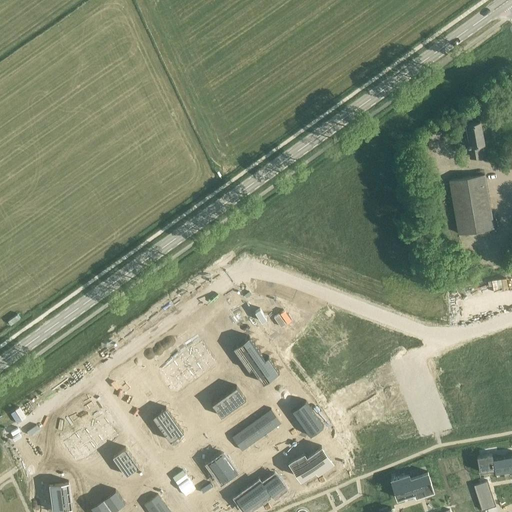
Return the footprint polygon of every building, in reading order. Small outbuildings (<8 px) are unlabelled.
[(481,155),(479,144),(483,143),(480,121),(466,124),(469,143),(468,144),(470,157),(481,155)] [(449,180),(458,233),(493,227),(484,174),(449,180)] [(232,329),(211,344),(217,353),(239,338),(232,329)] [(249,336),(233,347),(238,354),(255,343),(249,336)] [(200,341),(193,347),(197,352),(207,365),(208,364),(212,361),(214,360),(200,341)] [(255,343),(238,354),(244,362),(260,351),(255,343)] [(260,351),(244,362),(249,369),(252,367),(265,358),(260,351)] [(197,352),(186,360),(186,361),(195,373),(199,371),(207,365),(197,352)] [(179,356),(168,365),(177,378),(189,369),(179,356)] [(265,358),(252,367),(258,375),(274,363),(268,356),(265,358)] [(274,363),(258,375),(263,382),(279,371),(274,363)] [(168,365),(161,370),(174,388),(181,383),(177,378),(168,365)] [(158,380),(133,397),(141,409),(166,392),(158,380)] [(236,385),(230,389),(239,402),(246,398),(236,385)] [(230,389),(224,394),(233,407),(239,402),(230,389)] [(296,389),(281,400),(284,404),(286,407),(289,412),(291,410),(305,400),(301,396),(300,393),(296,389)] [(224,394),(218,398),(227,411),(233,407),(224,394)] [(218,398),(212,403),(221,416),(227,411),(218,398)] [(305,400),(291,410),(296,417),(309,407),(311,406),(306,400),(305,400)] [(166,406),(153,416),(157,422),(170,413),(166,406)] [(309,407),(296,417),(300,423),(314,413),(309,407)] [(271,408),(251,422),(256,429),(276,415),(271,408)] [(102,413),(95,419),(99,424),(108,437),(109,437),(115,432),(111,426),(102,413)] [(170,413),(157,422),(162,428),(175,419),(170,413)] [(314,413),(300,423),(304,429),(318,419),(314,413)] [(276,415),(256,429),(261,436),(279,423),(281,422),(276,415)] [(318,419),(304,429),(309,435),(324,425),(319,418),(318,419)] [(175,419),(162,428),(166,434),(179,425),(175,419)] [(251,422),(232,436),(237,443),(256,429),(251,422)] [(99,424),(87,432),(97,445),(108,437),(99,424)] [(179,425),(166,434),(170,440),(183,431),(179,425)] [(81,428),(69,437),(79,450),(85,445),(91,441),(81,428)] [(256,429),(237,443),(242,450),(244,449),(261,436),(256,429)] [(69,437),(62,442),(76,461),(83,455),(79,450),(69,437)] [(322,445),(314,451),(325,467),(333,461),(322,445)] [(126,446),(112,456),(117,462),(130,453),(126,446)] [(306,456),(316,469),(315,469),(318,472),(325,467),(314,451),(306,456)] [(222,452),(208,462),(212,469),(226,459),(227,459),(222,452)] [(130,453),(117,462),(122,468),(135,459),(130,453)] [(304,453),(297,458),(308,474),(315,469),(316,469),(306,456),(304,453)] [(492,453),(484,454),(487,470),(494,468),(495,468),(492,456),(493,456),(492,453)] [(484,454),(477,455),(479,471),(487,470),(484,454)] [(493,456),(492,456),(495,468),(494,468),(495,474),(497,473),(503,472),(500,456),(501,456),(500,455),(493,456)] [(501,456),(500,456),(503,472),(510,471),(508,455),(501,456)] [(297,458),(289,464),(300,480),(308,474),(297,458)] [(135,459),(122,468),(126,475),(139,465),(135,459)] [(226,459),(212,469),(217,475),(230,465),(226,459)] [(230,465),(217,475),(221,481),(221,482),(235,472),(236,471),(231,464),(230,465)] [(50,468),(46,469),(47,476),(48,483),(49,483),(69,480),(71,480),(74,480),(73,472),(73,465),(69,466),(65,466),(61,467),(57,467),(54,468),(50,468)] [(428,471),(419,474),(425,493),(434,490),(428,471)] [(221,481),(218,484),(224,493),(242,481),(235,472),(221,482),(221,481)] [(274,477),(270,480),(279,494),(286,489),(275,474),(273,476),(274,477)] [(409,474),(400,477),(406,495),(415,492),(410,477),(409,474)] [(410,477),(415,492),(416,496),(425,493),(419,474),(410,477)] [(400,477),(391,479),(397,498),(406,495),(400,477)] [(69,480),(49,483),(50,492),(70,490),(69,480)] [(261,480),(254,485),(255,486),(264,500),(271,495),(263,483),(261,480)] [(263,483),(271,495),(273,498),(279,494),(270,480),(266,483),(265,482),(263,483)] [(488,480),(474,485),(482,510),(496,506),(488,480)] [(255,486),(249,490),(258,504),(264,500),(255,486)] [(116,489),(109,493),(118,507),(125,502),(116,489)] [(70,490),(50,492),(51,501),(71,498),(70,490)] [(249,490),(243,494),(252,508),(258,504),(249,490)] [(109,493),(103,498),(112,511),(118,507),(109,493)] [(242,493),(235,498),(245,511),(246,511),(252,508),(243,494),(242,493)] [(171,511),(158,494),(151,499),(160,511),(171,511)] [(71,498),(51,501),(53,510),(72,508),(71,498)] [(103,498),(97,502),(104,511),(110,511),(112,511),(103,498)] [(160,511),(151,499),(144,504),(149,511),(160,511)] [(104,511),(97,502),(91,507),(94,511),(104,511)]
